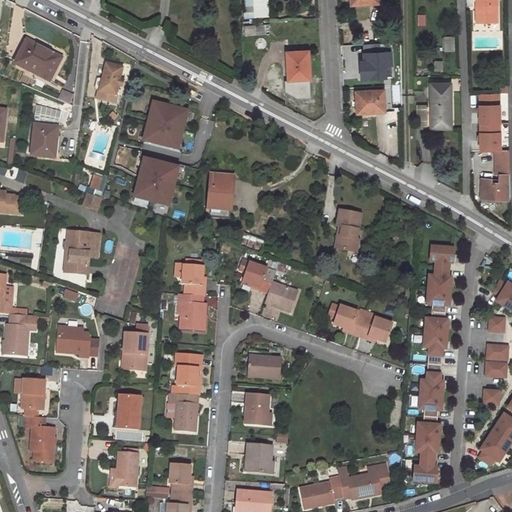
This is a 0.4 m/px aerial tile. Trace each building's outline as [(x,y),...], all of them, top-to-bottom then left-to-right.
[(268,16),(267,0),(253,0),(255,17),(268,16)] [(479,4),(479,22),(498,22),(497,0),(475,0),(475,4),(479,4)] [(268,25),(245,26),(246,35),(269,34),(268,25)] [(453,36),(442,37),(443,51),(454,50),(453,36)] [(52,74),(60,58),(28,41),(17,64),(46,78),(49,72),(52,74)] [(360,66),(361,78),(386,77),(385,65),(391,65),(390,43),(363,44),(364,66),(360,66)] [(310,79),(309,51),(286,52),(288,81),(289,81),(290,85),(305,84),(305,80),(310,79)] [(116,95),(123,69),(107,64),(100,90),(116,95)] [(451,128),(451,84),(430,84),(430,128),(451,128)] [(385,111),(384,90),(355,92),(357,114),(376,113),(376,111),(385,111)] [(69,103),(72,96),(61,92),(58,99),(69,103)] [(498,92),(478,93),(480,150),(500,150),(498,92)] [(149,102),(141,145),(179,152),(187,109),(149,102)] [(54,127),(35,126),(32,155),(54,158),(56,142),(53,141),(54,127)] [(140,158),(132,199),(170,207),(178,166),(140,158)] [(499,179),(481,179),(481,199),(510,201),(509,162),(497,163),(497,175),(499,175),(499,179)] [(99,191),(103,179),(94,176),(90,188),(99,191)] [(230,219),(233,180),(213,178),(209,217),(230,219)] [(0,206),(13,208),(13,212),(14,214),(21,215),(22,197),(14,196),(15,195),(5,194),(5,192),(0,191),(0,206)] [(85,204),(97,208),(100,198),(89,194),(85,204)] [(357,238),(361,213),(340,210),(337,225),(339,226),(342,226),(341,235),(338,235),(335,247),(349,250),(349,246),(358,247),(360,238),(357,238)] [(90,233),(67,232),(66,252),(70,252),(68,273),(87,274),(89,257),(98,258),(99,235),(90,235),(90,233)] [(260,254),(264,241),(244,233),(239,246),(260,254)] [(453,248),(430,246),(430,261),(435,262),(434,276),(428,276),(426,304),(432,305),(431,319),(425,319),(423,347),(429,348),(427,381),(421,381),(419,409),(424,409),(424,424),(418,423),(416,452),(422,453),(421,467),(415,466),(414,481),(436,483),(437,468),(434,468),(435,454),(438,453),(440,425),(437,425),(438,410),(441,411),(443,382),(440,382),(443,348),(446,349),(448,320),(444,320),(445,306),(449,306),(451,277),(448,277),(448,263),(452,263),(453,248)] [(267,269),(249,263),(242,280),(261,287),(260,290),(268,293),(272,282),(275,275),(266,272),(267,269)] [(207,286),(208,266),(188,265),(187,285),(189,285),(188,296),(203,297),(209,297),(210,287),(207,286)] [(500,280),(493,292),(499,296),(496,301),(511,311),(511,401),(508,407),(511,409),(511,285),(508,282),(506,284),(500,280)] [(290,312),(297,292),(272,282),(268,293),(265,303),(290,312)] [(64,290),(62,298),(75,302),(78,294),(64,290)] [(180,328),(203,331),(205,305),(202,305),(203,297),(188,296),(178,295),(178,303),(181,304),(180,328)] [(335,319),(334,324),(351,330),(350,333),(358,336),(365,318),(357,315),(358,311),(340,305),(340,306),(333,304),(328,317),(335,319)] [(26,354),(29,325),(39,326),(39,316),(10,313),(9,323),(7,323),(4,352),(26,354)] [(368,337),(386,343),(393,324),(374,317),(373,321),(365,318),(358,336),(367,339),(368,337)] [(504,318),(489,317),(489,330),(503,331),(504,318)] [(83,328),(58,327),(56,348),(67,349),(67,352),(80,353),(79,357),(88,358),(89,338),(87,333),(82,333),(83,328)] [(124,334),(123,353),(126,353),(125,370),(145,371),(148,335),(124,334)] [(502,346),(487,345),(487,358),(501,359),(502,346)] [(197,386),(198,367),(201,368),(202,355),(179,354),(178,366),(181,366),(179,385),(181,385),(181,395),(199,396),(200,386),(197,386)] [(247,374),(280,377),(281,357),(262,355),(262,358),(249,357),(247,374)] [(501,363),(486,362),(485,376),(500,376),(501,363)] [(42,410),(45,381),(21,379),(19,409),(25,409),(24,416),(29,416),(38,417),(38,410),(42,410)] [(499,390),(484,390),(484,403),(498,404),(499,390)] [(269,394),(246,392),(244,422),(267,423),(268,412),(268,411),(269,394)] [(137,429),(140,396),(116,394),(114,412),(118,412),(116,428),(137,429)] [(176,431),(196,433),(199,396),(181,395),(179,395),(176,431)] [(511,441),(511,418),(504,414),(481,449),(483,451),(479,457),(491,465),(495,458),(499,461),(511,441)] [(51,462),(54,429),(44,428),(45,417),(38,417),(29,416),(29,427),(32,427),(30,451),(34,451),(33,461),(51,462)] [(269,473),(271,446),(248,444),(245,471),(269,473)] [(136,488),(139,454),(118,452),(117,470),(110,470),(109,488),(116,488),(116,486),(136,488)] [(384,463),(375,464),(377,474),(386,472),(384,463)] [(189,477),(190,466),(171,464),(169,484),(172,484),(171,495),(191,496),(192,485),(189,485),(189,477)] [(345,467),(337,468),(339,476),(339,477),(347,475),(345,467)] [(377,474),(348,479),(347,475),(339,477),(343,496),(343,498),(351,497),(351,499),(381,494),(379,485),(388,483),(386,472),(377,474)] [(304,509),(334,503),(333,498),(343,496),(339,477),(339,476),(330,478),(330,483),(300,489),(304,509)] [(233,511),(270,511),(272,494),(237,491),(236,509),(233,511)] [(186,511),(187,506),(190,507),(191,496),(171,495),(170,504),(167,504),(166,511),(186,511)]
